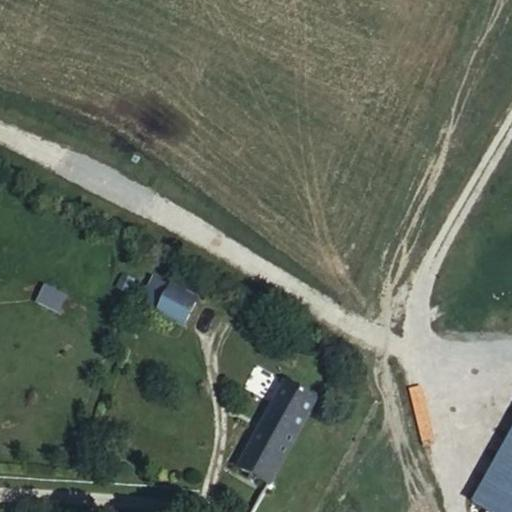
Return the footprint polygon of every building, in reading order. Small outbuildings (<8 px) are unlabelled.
[(187,327),(200,298),(152,277),(139,306),(187,327)] [(44,288),(38,303),(58,311),(64,296),(44,288)] [(239,466),(270,483),(308,412),(318,398),(286,382),(239,466)] [(511,410),(460,488),(495,511),(496,511),(511,491),(511,410)] [(183,472),(187,451),(148,442),(143,463),(183,472)] [(511,511),(511,491),(496,511),(511,511)]
